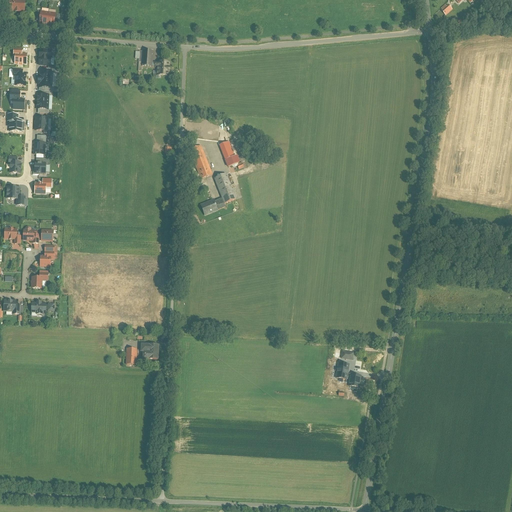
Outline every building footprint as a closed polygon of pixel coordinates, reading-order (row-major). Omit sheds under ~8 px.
[(10,0),(10,1),(9,11),(15,12),(19,13),(19,12),(24,12),(25,2),(23,2),(16,1),(16,0),(10,0)] [(443,10),(442,11),(446,15),(451,11),(450,10),(451,9),(448,6),(446,7),(443,10)] [(48,14),(41,12),(40,21),(39,24),(47,25),(48,14)] [(56,15),(48,14),(47,25),(54,26),(54,24),(56,15)] [(14,57),(14,65),(27,65),(28,55),(22,55),(22,48),(13,48),(12,57),(14,57)] [(54,51),(42,50),(41,54),(40,54),(39,58),(53,59),(54,51)] [(139,61),(139,72),(141,72),(142,67),(152,67),(153,53),(143,52),(142,62),(139,61)] [(53,59),(39,58),(39,62),(41,62),(41,66),(53,67),(53,59)] [(168,64),(158,63),(158,64),(155,64),(154,68),(157,68),(157,76),(168,77),(169,72),(168,72),(168,64)] [(52,73),(40,72),(40,76),(38,76),(38,80),(52,81),(52,73)] [(26,76),(16,76),(15,86),(25,87),(26,76)] [(52,81),(38,80),(38,84),(40,85),(40,88),(52,89),(52,81)] [(37,136),(37,143),(45,144),(45,145),(46,145),(46,137),(37,136)] [(37,143),(35,143),(34,155),(44,156),(45,145),(45,144),(37,143)] [(228,143),(220,146),(228,167),(239,163),(236,156),(234,157),(228,143)] [(212,176),(201,148),(190,152),(201,180),(212,176)] [(20,164),(11,163),(10,173),(20,174),(20,170),(21,170),(21,166),(20,166),(20,164)] [(46,164),(35,164),(34,173),(34,174),(46,175),(46,164)] [(236,200),(226,175),(215,179),(222,199),(224,204),(224,205),(236,200)] [(46,185),(36,184),(35,194),(45,195),(46,185)] [(7,199),(18,200),(19,188),(7,187),(7,199)] [(214,202),(208,204),(209,204),(201,207),(205,216),(217,211),(216,207),(214,202)] [(27,229),(26,230),(26,232),(24,232),(24,241),(33,241),(34,241),(34,236),(34,232),(30,232),(30,230),(29,229),(28,229),(27,229)] [(17,231),(5,230),(5,239),(9,239),(9,240),(13,240),(15,240),(16,240),(16,237),(17,231)] [(53,232),(42,232),(42,241),(52,242),(53,232)] [(45,258),(41,257),(40,267),(50,268),(50,260),(50,258),(45,258)] [(40,279),(32,279),(32,289),(41,289),(42,281),(42,279),(40,279)] [(15,302),(5,302),(4,312),(13,312),(13,315),(20,315),(21,307),(15,306),(15,302)] [(37,304),(32,304),(32,305),(31,307),(31,309),(32,311),(32,314),(37,314),(37,316),(43,316),(43,314),(45,315),(46,306),(46,305),(41,305),(41,303),(41,304),(38,303),(37,303),(37,304)] [(125,333),(115,333),(115,347),(122,347),(122,339),(125,339),(125,333)] [(156,346),(141,345),(141,351),(143,351),(142,360),(158,361),(158,350),(156,350),(156,346)] [(136,350),(127,349),(126,365),(135,366),(136,350)] [(353,356),(342,355),(341,361),(346,362),(353,363),(353,356)] [(341,361),(340,361),(337,382),(347,383),(348,377),(349,368),(346,368),(346,362),(341,361)] [(361,379),(348,377),(347,382),(351,382),(351,389),(360,390),(361,379)]
